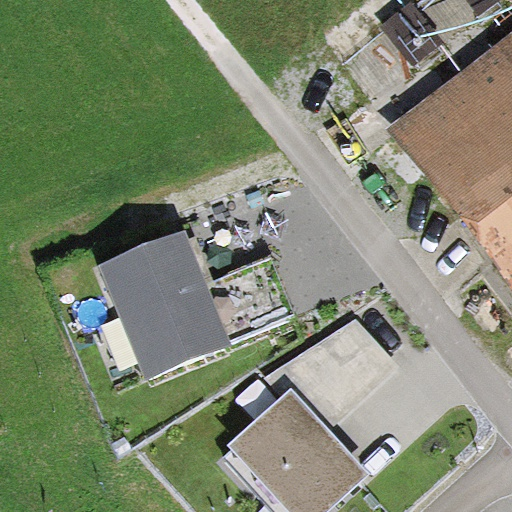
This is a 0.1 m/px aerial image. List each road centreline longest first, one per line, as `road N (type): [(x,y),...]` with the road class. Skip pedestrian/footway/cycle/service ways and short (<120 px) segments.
road 1 (residential): [(511,414),(253,106)]
road 2 (track): [(170,0),(253,106)]
